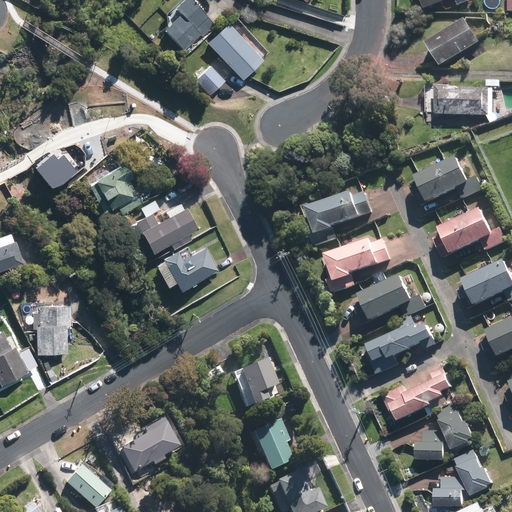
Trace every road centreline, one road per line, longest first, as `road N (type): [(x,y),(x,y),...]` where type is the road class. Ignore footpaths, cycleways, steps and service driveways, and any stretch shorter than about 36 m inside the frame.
road 1 (residential): [(0,456),(281,297)]
road 2 (residential): [(281,297),(382,511)]
road 3 (unknown): [(466,342),(388,171)]
road 4 (residential): [(283,128),(355,79),(368,45),(370,0)]
road 5 (residential): [(215,148),(281,297)]
road 6 (unknown): [(344,394),(466,342)]
